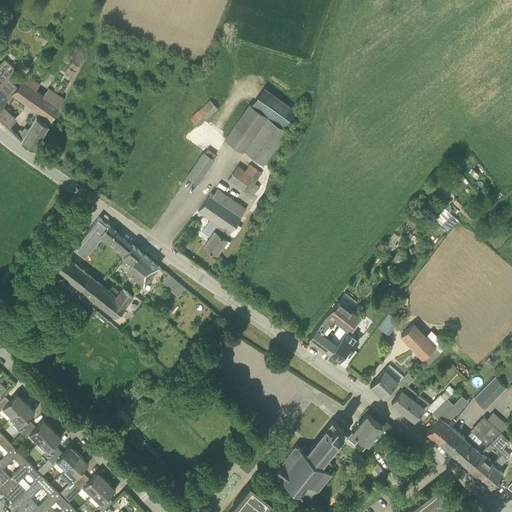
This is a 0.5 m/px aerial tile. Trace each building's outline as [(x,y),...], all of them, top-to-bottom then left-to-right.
[(0,105),(1,104),(11,93),(17,85),(9,77),(16,69),(4,59),(0,63),(0,105)] [(64,73),(72,77),(78,65),(71,61),(64,73)] [(17,85),(11,93),(38,112),(36,115),(27,130),(24,128),(22,131),(19,130),(18,133),(16,135),(20,140),(33,147),(34,146),(63,99),(64,98),(48,87),(43,94),(36,89),(40,83),(27,74),(17,85)] [(189,117),(198,126),(218,108),(210,99),(189,117)] [(244,150),(263,164),(287,130),(249,103),(224,138),(242,152),(244,150)] [(1,104),(0,105),(0,119),(8,128),(10,125),(17,118),(1,104)] [(186,176),(197,183),(214,158),(216,154),(207,148),(205,152),(203,150),(186,176)] [(259,186),(254,182),(262,172),(249,163),(244,170),(237,165),(227,179),(242,189),(244,187),(253,194),(259,186)] [(217,254),(228,238),(226,237),(246,208),(218,188),(217,189),(217,188),(214,193),(211,191),(198,210),(219,224),(215,230),(213,228),(203,244),(217,254)] [(452,215),(441,225),(446,231),(457,220),(452,215)] [(97,218),(75,247),(80,251),(85,255),(99,236),(118,251),(123,255),(121,257),(128,264),(125,268),(128,270),(126,274),(129,276),(134,280),(135,279),(136,277),(143,282),(143,283),(158,265),(158,264),(139,249),(134,245),(127,240),(108,224),(106,226),(97,218)] [(380,249),(383,252),(391,243),(387,240),(380,249)] [(126,304),(133,295),(122,286),(119,290),(112,285),(109,288),(101,282),(92,275),(67,255),(56,269),(97,301),(92,308),(110,322),(125,305),(125,306),(126,304)] [(186,288),(185,287),(168,273),(162,279),(171,287),(173,284),(182,292),(186,288)] [(320,345),(331,330),(328,328),(335,320),(337,322),(349,306),(346,304),(347,302),(341,297),(339,299),(338,298),(309,336),(320,345)] [(320,345),(329,351),(358,313),(349,306),(337,322),(340,324),(334,332),(331,330),(320,345)] [(349,352),(358,341),(348,334),(362,317),(358,313),(329,351),(339,358),(345,350),(349,352)] [(379,325),(389,333),(397,322),(387,315),(379,325)] [(422,358),(423,358),(434,346),(435,345),(426,334),(413,322),(399,335),(422,358)] [(423,358),(428,364),(441,352),(440,352),(434,346),(423,358)] [(394,384),(398,388),(410,375),(407,372),(397,381),(384,369),(370,384),(382,395),(394,384)] [(403,411),(417,392),(407,384),(414,378),(410,375),(398,388),(400,390),(391,401),(403,411)] [(474,396),(485,408),(507,387),(495,375),(474,396)] [(425,405),(433,412),(447,397),(451,393),(445,388),(440,394),(439,393),(431,403),(417,392),(403,411),(414,419),(425,405)] [(0,410),(3,408),(11,416),(26,401),(17,392),(9,399),(5,395),(0,399),(0,410)] [(452,402),(459,409),(467,400),(465,398),(460,394),(452,402)] [(438,417),(440,414),(452,402),(447,397),(433,412),(432,412),(438,417)] [(21,431),(32,421),(28,417),(35,410),(26,401),(11,416),(15,420),(12,423),(21,431)] [(122,407),(116,413),(126,423),(131,417),(122,407)] [(347,436),(362,449),(382,425),(366,412),(347,436)] [(438,440),(452,425),(440,414),(438,417),(426,430),(438,440)] [(491,442),(496,436),(501,431),(484,415),(480,420),(490,429),(481,439),(488,445),(490,443),(491,442)] [(29,434),(38,442),(53,427),(43,418),(36,426),(32,421),(21,431),(26,437),(29,434)] [(332,462),(326,458),(347,431),(343,428),(344,427),(337,421),(336,422),(332,419),(308,449),(304,446),(301,448),(297,445),(275,471),(309,499),(331,472),(326,469),(332,462)] [(457,457),(470,442),(465,436),(452,425),(438,440),(457,457)] [(48,458),(59,448),(54,443),(62,436),(53,427),(38,442),(46,450),(43,453),(48,458)] [(0,442),(7,450),(13,445),(0,431),(0,442)] [(491,442),(502,452),(504,450),(501,447),(510,438),(501,431),(496,436),(491,442)] [(467,466),(481,451),(475,446),(477,444),(472,439),(470,442),(457,457),(467,466)] [(488,445),(485,449),(488,452),(493,447),(490,443),(488,445)] [(56,460),(65,468),(79,453),(70,444),(63,452),(59,448),(48,458),(53,463),(56,460)] [(0,485),(10,476),(2,468),(14,457),(21,465),(27,459),(13,445),(7,450),(0,457),(0,485)] [(509,455),(504,450),(502,452),(502,453),(493,462),(480,477),(490,486),(503,472),(498,467),(509,455)] [(480,477),(493,462),(481,451),(467,466),(480,477)] [(75,485),(86,474),(81,470),(88,462),(79,453),(65,468),(73,476),(70,479),(75,485)] [(12,502),(24,490),(16,482),(28,471),(35,479),(41,474),(27,459),(21,465),(10,476),(0,485),(0,491),(1,493),(3,492),(12,502)] [(377,462),(372,465),(380,477),(385,473),(377,462)] [(83,486),(91,494),(106,479),(97,470),(90,478),(86,474),(75,485),(80,489),(83,486)] [(22,511),(30,511),(38,505),(30,497),(42,486),(49,494),(55,488),(41,474),(35,479),(24,490),(12,502),(11,503),(15,508),(17,506),(22,511)] [(97,506),(102,511),(113,500),(108,496),(115,488),(106,479),(91,494),(100,503),(97,506)] [(438,481),(399,511),(260,511),(266,506),(272,499),(249,481),(233,502),(235,504),(228,511),(442,511),(455,503),(438,481)] [(51,511),(46,509),(56,500),(63,508),(69,503),(55,488),(49,494),(38,505),(30,511),(51,511)] [(77,511),(69,503),(63,508),(59,511),(77,511)]
